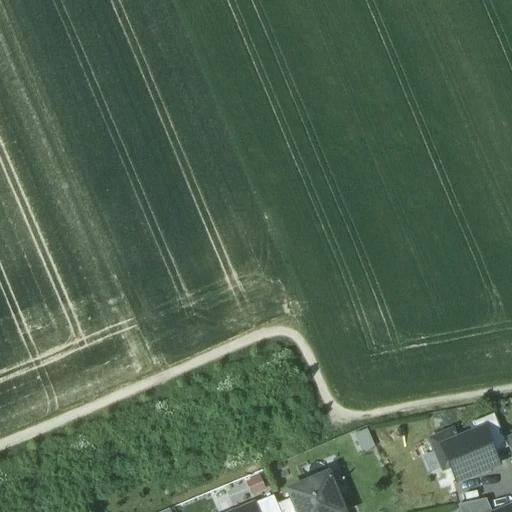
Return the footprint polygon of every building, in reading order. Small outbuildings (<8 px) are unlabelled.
[(507,449),(493,416),(472,425),(476,434),(483,431),(493,455),(507,449)] [(373,449),(365,431),(354,436),(362,454),(373,449)] [(449,469),(456,484),(498,467),(493,455),(483,431),(476,434),(456,442),(452,433),(431,442),(443,471),(449,469)] [(343,511),(329,475),(288,492),(292,500),(296,511),(343,511)] [(278,511),(276,506),(274,499),(253,508),(254,511),(278,511)] [(296,511),(292,500),(276,506),(278,511),(296,511)] [(489,511),(485,501),(457,507),(459,511),(489,511)]
